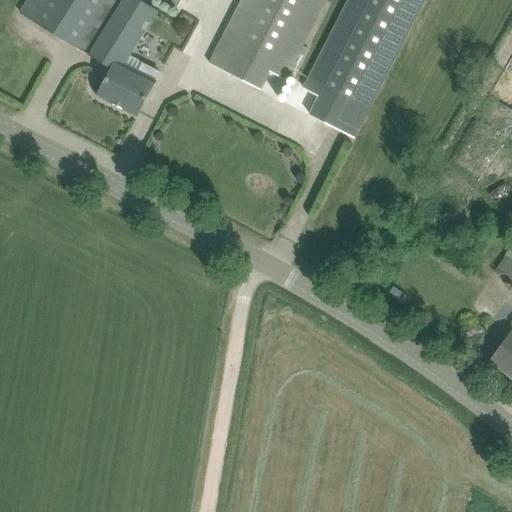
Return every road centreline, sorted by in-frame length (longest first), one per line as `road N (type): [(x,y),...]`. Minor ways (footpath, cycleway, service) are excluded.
road 1 (tertiary): [(511,428),(410,350),(296,280),(0,125)]
road 2 (track): [(207,511),(255,257)]
